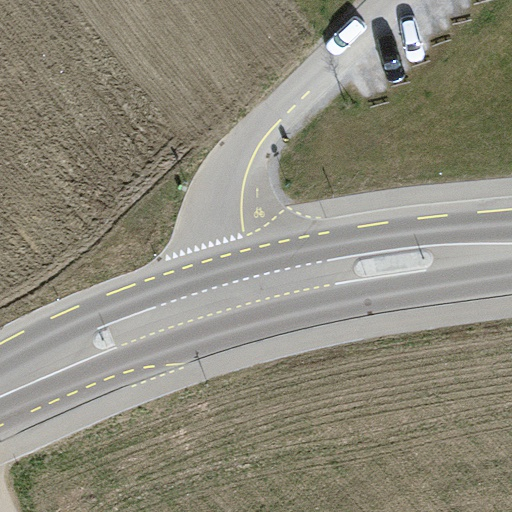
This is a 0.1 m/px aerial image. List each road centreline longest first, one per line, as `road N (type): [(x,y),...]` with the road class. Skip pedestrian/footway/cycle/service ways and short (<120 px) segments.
road 1 (unclassified): [(396,0),(260,132),(227,180),(207,239),(211,299)]
road 2 (secondary): [(211,299),(318,273),(511,247)]
road 3 (secondary): [(0,387),(211,299)]
